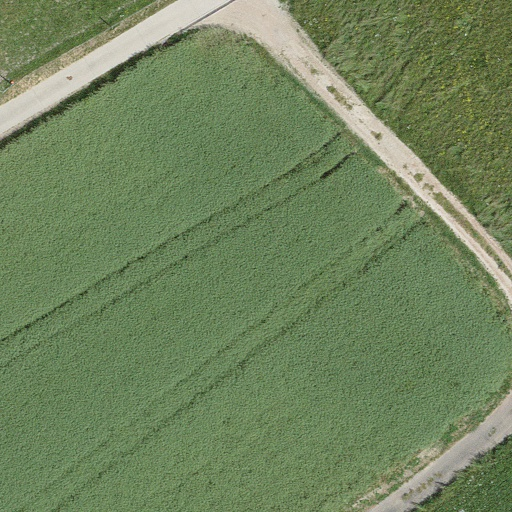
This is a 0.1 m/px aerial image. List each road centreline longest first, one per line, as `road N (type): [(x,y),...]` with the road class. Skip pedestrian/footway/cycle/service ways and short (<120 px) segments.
road 1 (track): [(387,511),(511,417),(511,256),(256,0)]
road 2 (track): [(154,0),(0,91)]
